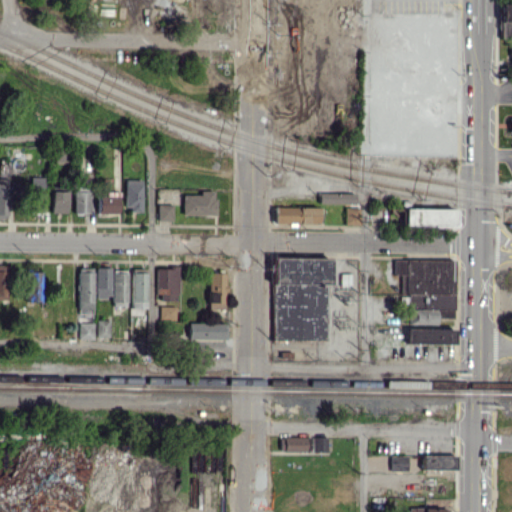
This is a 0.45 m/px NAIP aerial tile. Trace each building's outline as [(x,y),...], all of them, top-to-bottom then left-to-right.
[(273,0),(273,134),(317,134),(317,0),(329,0),(329,35),(354,36),(353,0),(273,0)] [(511,4),(500,5),(500,22),(511,22),(511,33),(511,4)] [(318,22),(318,72),(337,72),(337,55),(330,55),(330,21),(318,22)] [(44,212),(43,177),(31,177),(32,212),(44,212)] [(0,217),(7,218),(8,180),(0,179),(0,217)] [(125,211),(142,211),(141,179),(124,179),(125,211)] [(88,214),(88,188),(73,187),(73,213),(88,214)] [(50,212),(66,212),(66,190),(50,190),(50,212)] [(215,191),(198,190),(198,195),(182,194),(181,215),(214,215),(215,191)] [(96,212),(117,213),(118,193),(97,192),(96,212)] [(354,203),(354,193),(318,192),(318,203),(354,203)] [(171,220),(172,204),(158,204),(157,220),(171,220)] [(318,207),(273,206),(273,222),(317,223),(318,207)] [(344,207),(344,225),(359,224),(358,207),(344,207)] [(403,225),(454,226),(454,209),(404,207),(403,225)] [(402,223),(403,208),(389,208),(389,223),(402,223)] [(324,284),(329,284),(329,257),(271,258),(272,339),(325,339),(324,284)] [(406,325),(444,326),(444,318),(453,318),(453,260),(393,259),(392,274),(400,274),(400,295),(407,295),(406,325)] [(77,309),(92,309),(91,267),(77,268),(77,309)] [(109,267),(94,267),(94,297),(109,297),(109,267)] [(178,267),(156,267),(156,300),(177,300),(178,267)] [(131,308),(146,308),(145,268),(130,269),(131,308)] [(40,271),(24,271),(24,302),(40,302),(40,271)] [(110,272),(111,301),(126,301),(126,272),(110,272)] [(225,273),(208,272),(206,309),(223,310),(225,273)] [(174,306),(159,306),(158,319),(174,320),(174,306)] [(108,320),(95,320),(95,337),(108,337),(108,320)] [(92,339),(93,323),(78,322),(77,338),(92,339)] [(225,340),(225,323),(187,322),(186,339),(225,340)] [(405,343),(452,343),(453,328),(406,328),(405,343)] [(279,437),(279,452),(310,452),(327,452),(327,437),(279,437)] [(454,454),(420,455),(421,469),(454,469),(454,454)] [(407,470),(407,455),(389,455),(389,470),(407,470)]
